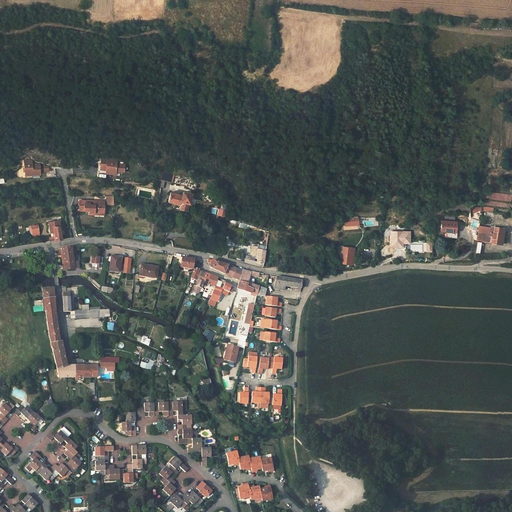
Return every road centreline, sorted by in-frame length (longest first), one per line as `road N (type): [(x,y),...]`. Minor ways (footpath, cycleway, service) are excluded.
road 1 (residential): [(44,511),(11,467),(68,413),(91,418),(118,441),(173,444),(222,488)]
road 2 (unclassified): [(314,279),(415,265),(511,270)]
road 3 (unclassified): [(49,246),(109,241),(199,255)]
